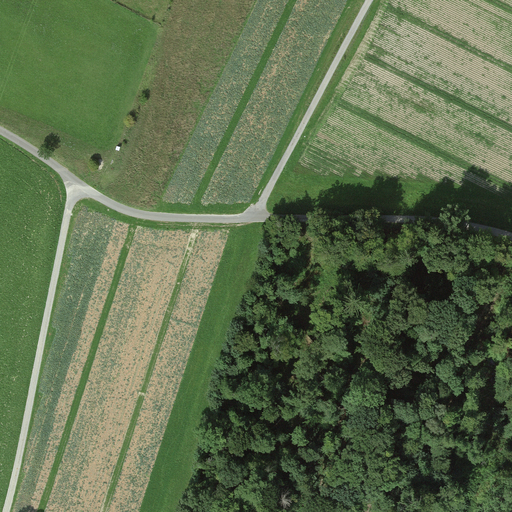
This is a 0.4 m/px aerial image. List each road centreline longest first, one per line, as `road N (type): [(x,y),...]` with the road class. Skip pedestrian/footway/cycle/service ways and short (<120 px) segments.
road 1 (residential): [(0,129),(134,213),(448,222),(511,238)]
road 2 (track): [(79,183),(8,511)]
road 3 (track): [(257,219),(370,0)]
